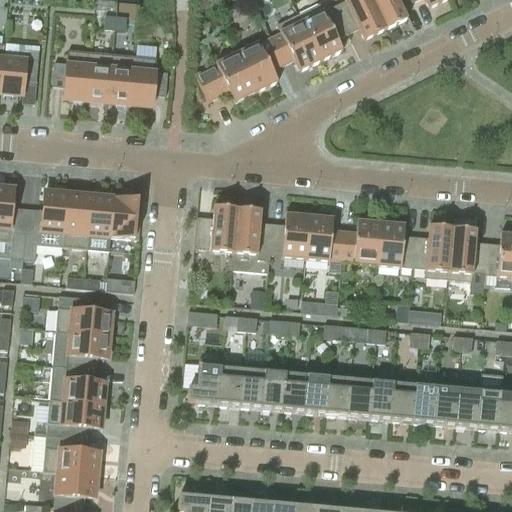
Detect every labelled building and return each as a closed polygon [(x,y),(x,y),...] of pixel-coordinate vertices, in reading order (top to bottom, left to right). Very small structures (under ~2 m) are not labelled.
[(344,4),(333,9),(346,38),(357,32),(363,43),(384,33),(368,0),(341,0),(343,3),(344,4)] [(368,0),(384,33),(405,22),(400,11),(411,6),(408,0),(368,0)] [(408,0),(411,6),(422,1),(427,12),(449,1),(448,0),(408,0)] [(318,7),(297,18),(319,64),(341,54),(335,43),(346,38),(333,9),(322,15),(318,7)] [(279,36),(268,41),(282,69),(293,64),(298,75),(319,64),(297,18),(275,28),(279,36)] [(114,20),(103,19),(102,33),(113,34),(114,20)] [(125,21),(114,20),(113,34),(124,35),(125,21)] [(256,45),(235,56),(255,96),(276,86),(271,75),(282,69),(268,41),(257,46),(256,45)] [(3,48),(0,76),(0,97),(2,98),(2,99),(11,100),(11,99),(21,99),(22,88),(34,89),(36,65),(38,51),(23,50),(21,64),(3,62),(4,48),(3,48)] [(50,91),(63,92),(62,103),(71,104),(71,105),(80,106),(80,105),(85,105),(89,56),(66,54),(65,68),(53,67),(50,91)] [(111,58),(89,56),(85,105),(89,106),(89,107),(98,107),(98,106),(106,107),(111,58)] [(214,67),(193,78),(206,106),(228,96),(233,107),(255,96),(235,56),(214,66),(214,67)] [(132,60),(111,58),(106,107),(114,108),(114,109),(123,110),(123,109),(128,109),(132,60)] [(155,62),(132,60),(128,109),(132,110),(141,111),(141,110),(150,111),(151,100),(164,101),(166,77),(153,76),(155,62)] [(0,259),(9,261),(10,247),(7,246),(8,232),(12,233),(14,211),(10,211),(12,192),(2,191),(2,190),(0,190),(0,259)] [(35,240),(35,249),(60,251),(62,237),(63,237),(67,197),(61,197),(62,196),(52,195),(52,196),(43,195),(41,214),(37,213),(35,235),(36,235),(35,240)] [(62,237),(60,251),(62,251),(84,253),(86,254),(87,240),(86,240),(89,199),(81,198),(81,197),(72,197),(72,198),(67,197),(63,237),(62,237)] [(89,199),(86,240),(87,240),(86,254),(107,255),(108,241),(112,201),(107,201),(107,200),(98,199),(98,200),(89,199)] [(112,201),(108,241),(137,244),(139,223),(134,222),(136,203),(127,202),(117,201),(117,202),(112,201)] [(195,221),(192,252),(208,254),(208,255),(231,257),(235,212),(212,210),(211,222),(195,221)] [(231,257),(230,275),(267,278),(269,259),(268,259),(271,228),(258,227),(260,215),(235,212),(231,257)] [(271,228),(268,259),(269,259),(280,260),(280,261),(304,264),(308,219),(284,217),(283,229),(271,228)] [(308,219),(304,264),(327,266),(327,264),(340,266),(342,234),(330,233),(331,221),(308,219)] [(342,234),(340,266),(352,267),(352,268),(375,270),(379,225),(356,223),(355,235),(342,234)] [(379,225),(375,270),(399,272),(399,271),(411,272),(414,241),(402,240),(403,228),(379,225)] [(414,241),(411,272),(424,273),(423,282),(446,284),(451,232),(427,230),(426,242),(414,241)] [(451,232),(446,284),(469,286),(467,298),(481,299),(483,279),(486,247),(474,246),(475,234),(451,232)] [(486,247),(483,279),(495,280),(495,281),(511,282),(511,237),(499,236),(498,248),(486,247)] [(9,261),(8,271),(20,272),(21,264),(23,239),(11,237),(10,247),(9,261)] [(23,239),(21,264),(33,265),(35,249),(35,240),(23,239)] [(65,281),(64,292),(81,293),(82,282),(65,281)] [(82,282),(81,293),(98,295),(99,284),(82,282)] [(105,282),(104,295),(132,298),(133,285),(105,282)] [(12,294),(1,293),(0,305),(0,308),(10,309),(12,294)] [(250,294),(248,312),(262,314),(264,295),(250,294)] [(100,316),(101,304),(57,300),(54,336),(68,338),(68,336),(108,340),(108,336),(109,336),(110,327),(109,327),(110,317),(100,316)] [(284,312),(295,313),(296,303),(285,302),(284,312)] [(408,313),(406,327),(419,328),(420,314),(408,313)] [(186,315),(185,329),(214,331),(216,318),(186,315)] [(0,321),(0,335),(8,337),(9,323),(0,321)] [(245,322),(236,321),(235,334),(244,335),(245,322)] [(255,322),(245,322),(244,335),(254,336),(255,322)] [(288,325),(279,325),(278,338),(286,339),(288,325)] [(298,326),(288,325),(286,339),(297,340),(298,326)] [(494,325),(493,334),(504,335),(505,327),(494,325)] [(330,329),(322,329),(321,342),(329,343),(330,329)] [(341,330),(330,329),(329,343),(340,344),(341,330)] [(374,333),(365,333),(364,346),(373,347),(374,333)] [(384,334),(374,333),(373,347),(383,348),(384,334)] [(108,340),(68,336),(68,338),(54,336),(51,370),(95,374),(96,362),(106,363),(107,353),(108,353),(109,344),(108,344),(108,340)] [(417,337),(409,336),(407,350),(416,351),(417,337)] [(426,352),(428,338),(417,337),(416,351),(426,352)] [(460,341),(452,340),(450,354),(459,355),(460,341)] [(471,342),(460,341),(459,355),(469,355),(471,342)] [(503,345),(495,344),(493,358),(502,359),(503,345)] [(511,345),(503,345),(502,359),(511,359),(511,345)] [(237,409),(237,412),(250,413),(250,410),(258,411),(262,368),(263,357),(242,355),(241,366),(237,409)] [(187,392),(186,405),(194,405),(193,408),(207,409),(207,407),(215,407),(219,364),(198,362),(195,392),(187,391),(187,392)] [(215,407),(215,410),(228,411),(228,408),(237,409),(241,366),(219,364),(215,407)] [(258,411),(258,414),(271,415),(271,412),(280,413),(284,370),(262,368),(258,411)] [(95,374),(51,370),(48,403),(62,404),(61,406),(102,410),(102,405),(103,406),(104,396),(103,396),(104,387),(94,386),(95,374)] [(280,413),(280,416),(293,417),(293,414),(301,415),(305,372),(284,370),(280,413)] [(301,415),(301,417),(314,419),(314,416),(323,417),(327,373),(305,372),(301,415)] [(323,417),(323,419),(336,421),(336,418),(344,419),(348,375),(327,373),(323,417)] [(344,419),(344,421),(357,423),(358,420),(366,421),(370,377),(348,375),(344,419)] [(366,421),(366,423),(379,425),(379,422),(388,423),(392,379),(370,377),(366,421)] [(474,431),(474,433),(487,434),(487,432),(495,433),(499,389),(500,379),(479,377),(478,387),(474,431)] [(388,423),(388,425),(400,426),(401,424),(409,425),(413,381),(392,379),(388,423)] [(409,425),(409,427),(422,428),(422,426),(431,427),(435,383),(413,381),(409,425)] [(431,427),(431,429),(443,430),(444,428),(452,429),(456,393),(456,385),(435,383),(431,427)] [(452,429),(452,431),(465,432),(465,430),(474,431),(478,387),(456,385),(456,393),(452,429)] [(495,433),(495,435),(508,436),(508,434),(511,434),(511,390),(499,389),(495,433)] [(102,410),(61,406),(62,404),(48,403),(44,439),(88,443),(89,431),(100,432),(101,423),(102,423),(102,414),(101,414),(102,410)] [(10,424),(9,436),(21,437),(22,425),(10,424)] [(9,436),(7,448),(20,450),(21,437),(9,436)] [(87,456),(88,443),(44,439),(41,476),(55,477),(55,476),(95,479),(96,475),(97,475),(98,466),(97,466),(97,456),(87,456)] [(55,476),(55,477),(52,510),(69,511),(82,511),(83,501),(93,502),(94,492),(95,492),(96,483),(95,483),(95,479),(55,476)] [(185,500),(177,499),(175,511),(205,511),(207,502),(198,501),(198,499),(185,498),(185,500)] [(207,500),(207,502),(205,511),(227,511),(228,504),(220,503),(220,501),(207,500)] [(229,501),(228,504),(227,511),(249,511),(250,506),(241,505),(241,503),(229,501)] [(250,503),(250,506),(249,511),(270,511),(271,508),(263,507),(263,505),(250,503)]
